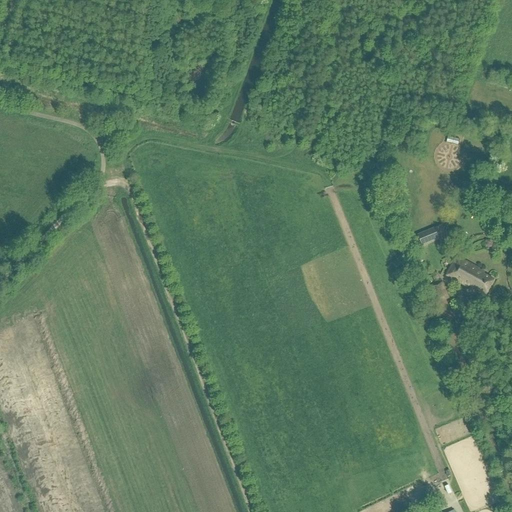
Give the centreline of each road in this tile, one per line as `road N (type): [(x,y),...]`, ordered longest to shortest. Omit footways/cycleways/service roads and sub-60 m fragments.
road 1 (track): [(254,511),(134,196),(116,182),(95,187)]
road 2 (track): [(116,182),(127,146),(142,136),(223,152)]
road 3 (track): [(0,283),(95,187)]
